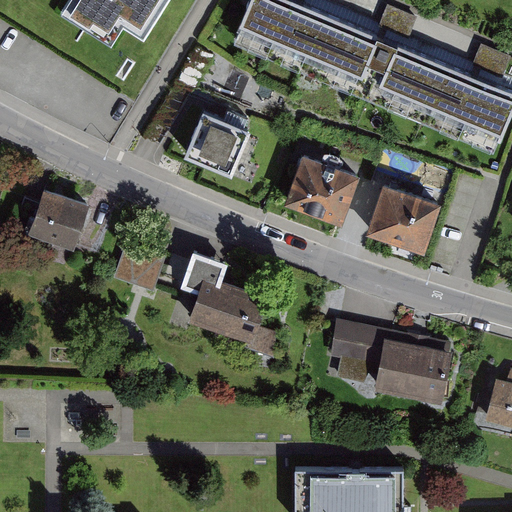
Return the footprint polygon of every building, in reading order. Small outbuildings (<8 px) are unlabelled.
[(174,0),(73,0),(65,13),(114,42),(124,25),(149,41),(174,0)] [(346,15),(311,0),(250,0),(239,26),(325,63),(346,15)] [(432,51),(346,15),(325,63),(411,100),(432,51)] [(511,100),(511,85),(432,51),(411,100),(497,136),(511,100)] [(251,133),(203,113),(186,153),(234,173),(251,133)] [(360,168),(303,148),(288,190),(345,210),(360,168)] [(441,195),(383,179),(370,225),(428,241),(441,195)] [(90,200),(44,186),(31,227),(77,241),(90,200)] [(172,257),(132,243),(118,281),(158,295),(172,257)] [(188,316),(253,338),(269,292),(222,276),(229,257),(193,245),(181,282),(198,288),(188,316)] [(456,353),(341,327),(330,374),(446,400),(456,353)] [(511,373),(504,371),(494,404),(511,409),(511,373)] [(408,511),(409,472),(301,470),(300,511),(408,511)]
